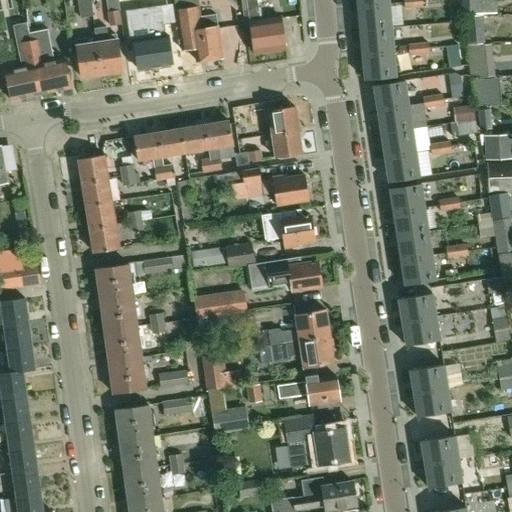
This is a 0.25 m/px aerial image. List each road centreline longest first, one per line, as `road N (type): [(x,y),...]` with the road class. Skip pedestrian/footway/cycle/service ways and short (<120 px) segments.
road 1 (residential): [(394,511),(334,103),(322,72)]
road 2 (residential): [(92,511),(30,121)]
road 3 (residential): [(322,72),(30,121)]
